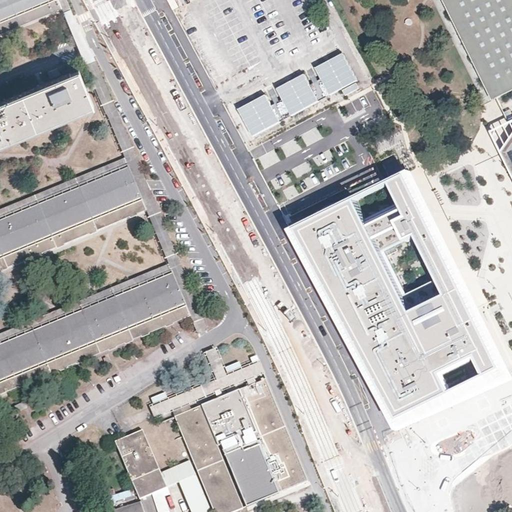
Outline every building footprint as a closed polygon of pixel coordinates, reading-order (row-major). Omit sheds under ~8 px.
[(0,0),(0,21),(49,0),(0,0)] [(58,0),(49,0),(0,21),(0,34),(62,9),(58,0)] [(193,325),(197,337),(208,331),(155,206),(145,180),(109,106),(112,100),(88,54),(81,27),(69,0),(58,0),(62,9),(87,66),(102,103),(125,162),(128,168),(142,203),(147,213),(169,267),(172,274),(186,308),(190,319),(193,325)] [(174,0),(166,0),(171,9),(177,5),(174,0)] [(511,0),(444,0),(468,47),(493,98),(494,100),(511,90),(511,0)] [(322,78),(331,94),(358,79),(343,52),(323,63),(316,67),(322,78)] [(0,146),(26,135),(93,106),(78,71),(0,103),(0,146)] [(319,100),(311,84),(305,73),(284,83),(277,87),(283,99),(291,115),(319,100)] [(331,94),(322,78),(316,82),(311,84),(319,100),(331,94)] [(280,121),(272,105),(266,93),(246,104),(239,108),(253,135),(280,121)] [(291,115),(283,99),(278,102),(272,105),(280,121),(291,115)] [(511,135),(502,152),(510,168),(511,173),(511,135)] [(413,182),(403,161),(381,172),(397,204),(413,233),(441,287),(408,304),(380,250),(364,220),(350,192),(301,218),(405,420),(509,366),(413,182)] [(0,212),(0,221),(128,168),(125,162),(0,212)] [(128,168),(0,221),(0,261),(142,203),(128,168)] [(359,197),(385,188),(382,180),(356,189),(359,197)] [(142,203),(0,261),(0,273),(147,213),(142,203)] [(397,204),(364,220),(380,250),(413,233),(397,204)] [(169,267),(0,335),(0,344),(172,274),(169,267)] [(172,274),(0,344),(0,383),(186,308),(172,274)] [(186,308),(0,383),(0,397),(190,319),(186,308)] [(260,363),(226,378),(215,350),(204,355),(215,383),(150,409),(155,423),(173,416),(266,377),(260,363)] [(266,378),(240,389),(260,438),(282,492),(309,481),(266,378)] [(260,438),(240,389),(200,406),(243,508),(282,492),(260,438)] [(24,400),(12,406),(15,412),(27,406),(24,400)] [(192,461),(213,511),(234,511),(243,508),(200,406),(174,417),(192,461)] [(168,488),(161,473),(143,431),(134,434),(115,442),(140,500),(168,488)] [(161,473),(168,488),(179,483),(191,511),(211,511),(190,461),(161,473)] [(130,490),(108,494),(110,502),(131,498),(130,490)] [(141,503),(115,511),(156,511),(153,500),(141,503)]
